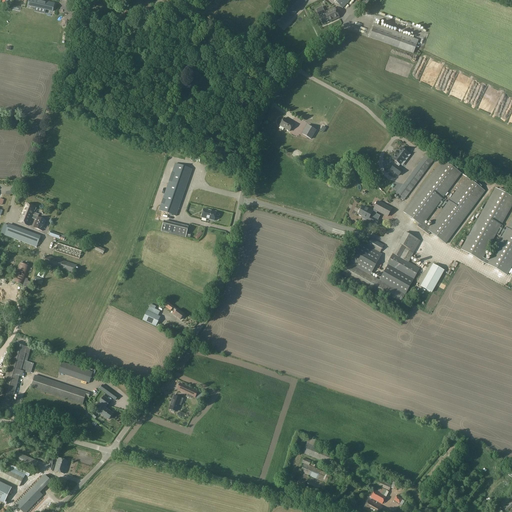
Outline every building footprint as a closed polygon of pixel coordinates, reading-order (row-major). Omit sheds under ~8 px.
[(37,0),(29,0),(28,6),(52,11),(54,4),(46,2),(46,3),(37,1),(37,0)] [(285,25),(307,0),(290,0),(275,16),(285,25)] [(333,0),(342,8),(349,0),(333,0)] [(334,8),(319,15),(324,25),(339,18),(334,8)] [(276,22),(272,20),(255,43),(260,45),(276,22)] [(413,53),(418,41),(418,40),(374,24),(369,37),(413,53)] [(200,85),(200,93),(207,93),(208,86),(200,85)] [(284,118),(280,126),(290,131),(294,124),(284,118)] [(307,125),(302,134),(311,140),(316,131),(307,125)] [(390,170),(398,176),(403,171),(398,167),(400,165),(402,162),(404,164),(408,158),(406,157),(409,154),(405,151),(407,150),(403,147),(402,149),(401,148),(393,159),(398,163),(396,166),(395,165),(390,170)] [(426,154),(395,195),(403,201),(434,160),(426,154)] [(442,160),(403,213),(418,223),(422,227),(424,224),(461,174),(442,160)] [(176,216),(192,169),(175,163),(159,211),(176,216)] [(466,178),(429,228),(427,230),(430,232),(446,244),(485,192),(466,178)] [(511,197),(496,188),(495,188),(461,249),(480,261),(487,264),(507,276),(511,266),(511,218),(489,260),(483,256),(511,205),(511,197)] [(391,208),(377,201),(374,209),(378,211),(387,216),(391,208)] [(36,208),(34,208),(26,204),(19,222),(29,226),(32,218),(33,216),(33,215),(32,215),(33,211),(35,212),(36,208)] [(378,211),(374,209),(373,212),(372,212),(362,207),(358,214),(362,216),(362,218),(376,224),(380,216),(376,214),(378,211)] [(202,218),(215,221),(217,212),(204,209),(202,218)] [(33,216),(32,218),(36,220),(33,228),(42,231),(47,220),(37,217),(33,216)] [(180,226),(163,222),(161,231),(177,235),(180,226)] [(422,227),(418,223),(416,226),(428,235),(430,232),(427,230),(429,228),(424,224),(422,227)] [(4,235),(8,226),(4,224),(0,234),(4,236),(3,238),(9,240),(10,237),(4,235)] [(404,232),(398,244),(414,252),(414,253),(420,241),(404,232)] [(384,245),(370,238),(366,245),(380,253),(384,245)] [(360,242),(348,263),(370,275),(382,255),(360,242)] [(82,251),(64,245),(58,243),(55,252),(79,259),(82,251)] [(414,252),(398,244),(392,254),(393,254),(408,263),(414,252)] [(95,250),(103,255),(105,250),(97,246),(95,250)] [(393,254),(379,280),(405,294),(420,269),(408,263),(393,254)] [(47,265),(52,267),(74,274),(77,265),(46,256),(44,264),(47,265)] [(19,262),(12,281),(22,285),(30,267),(19,262)] [(370,275),(348,263),(342,274),(399,307),(405,295),(370,275)] [(444,271),(433,264),(421,287),(432,293),(444,271)] [(41,285),(43,279),(36,277),(34,283),(41,285)] [(166,301),(163,305),(171,311),(172,309),(174,310),(175,308),(166,301)] [(176,312),(173,316),(180,321),(185,314),(178,309),(177,310),(175,308),(174,310),(173,311),(176,312)] [(147,311),(143,320),(156,327),(156,326),(162,329),(163,327),(157,324),(160,317),(147,311)] [(14,344),(0,395),(0,399),(12,403),(19,377),(22,377),(24,372),(21,371),(27,347),(14,344)] [(27,347),(21,371),(24,372),(31,374),(34,364),(27,362),(31,348),(27,347)] [(93,372),(62,362),(59,374),(89,384),(93,372)] [(87,392),(64,384),(35,375),(31,388),(83,405),(85,396),(87,392)] [(100,390),(115,401),(119,396),(103,385),(100,390)] [(197,392),(184,386),(182,391),(188,394),(189,392),(193,394),(192,396),(195,398),(197,392)] [(104,396),(99,403),(102,406),(106,408),(106,407),(111,401),(104,396)] [(181,405),(183,399),(174,396),(170,406),(171,406),(170,410),(171,410),(171,412),(174,413),(174,411),(175,412),(178,404),(181,405)] [(102,406),(101,408),(103,409),(105,411),(102,415),(109,420),(113,414),(106,409),(107,408),(106,407),(106,408),(102,406)] [(334,456),(335,455),(321,449),(323,443),(309,437),(303,453),(331,465),(332,461),(334,456)] [(424,493),(433,483),(461,451),(453,445),(426,477),(427,478),(418,488),(424,493)] [(34,471),(38,462),(18,453),(14,462),(34,471)] [(334,456),(332,461),(350,468),(352,463),(334,456)] [(54,471),(65,474),(68,461),(58,458),(54,471)] [(31,471),(13,463),(10,462),(7,467),(29,477),(31,471)] [(309,466),(304,464),(300,472),(326,484),(327,482),(329,476),(330,475),(314,468),(309,466)] [(23,479),(3,468),(0,474),(0,477),(19,487),(23,479)] [(300,473),(298,478),(299,479),(306,482),(307,482),(309,477),(300,473)] [(56,484),(65,486),(66,480),(58,478),(56,484)] [(389,491),(390,488),(391,486),(374,478),(372,483),(389,491)] [(306,482),(299,479),(296,484),(304,487),(306,482)] [(393,482),(391,488),(396,491),(399,485),(393,482)] [(11,489),(0,483),(0,501),(4,504),(11,489)] [(33,487),(30,490),(15,505),(22,511),(26,511),(42,496),(33,487)] [(386,497),(378,492),(375,490),(370,498),(382,505),(386,497)] [(396,496),(393,500),(399,504),(402,500),(396,496)] [(364,509),(369,511),(379,511),(382,507),(369,500),(364,509)] [(46,501),(39,506),(43,511),(50,506),(46,501)]
